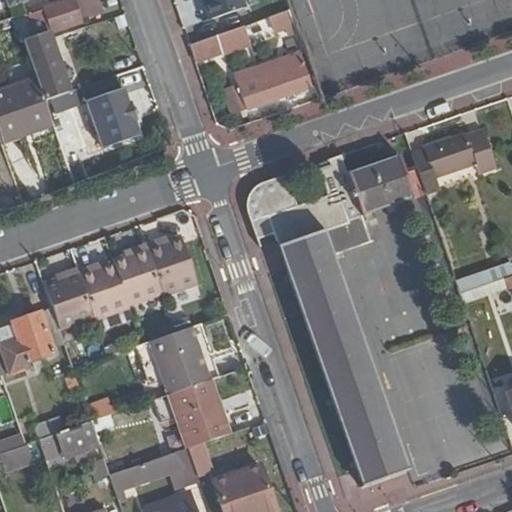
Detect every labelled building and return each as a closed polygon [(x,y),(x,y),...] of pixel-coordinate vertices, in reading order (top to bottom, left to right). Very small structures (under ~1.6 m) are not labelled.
[(61,94),(68,92),(48,34),(81,23),(80,21),(102,13),(97,0),(81,0),(74,3),(73,1),(19,20),(26,40),(24,40),(27,49),(25,50),(36,82),(43,101),(61,94)] [(242,8),(239,0),(199,0),(206,21),(242,8)] [(263,0),(270,18),(289,11),(285,0),(263,0)] [(293,24),(289,11),(270,18),(274,30),(293,24)] [(252,48),(245,27),(189,46),(194,62),(218,54),(220,59),(252,48)] [(315,85),(303,53),(298,55),(309,87),(315,85)] [(309,87),(298,55),(234,77),(237,85),(245,109),(309,87)] [(113,76),(81,88),(102,150),(140,136),(135,121),(136,121),(130,103),(128,104),(123,89),(118,91),(113,76)] [(0,138),(2,143),(51,125),(46,111),(43,101),(36,82),(0,94),(0,138)] [(245,109),(237,85),(225,90),(233,113),(245,109)] [(65,104),(61,94),(43,101),(46,111),(65,104)] [(68,150),(82,147),(78,127),(63,130),(68,150)] [(476,166),(476,167),(493,161),(482,129),(465,135),(476,166)] [(410,155),(426,198),(440,193),(436,180),(476,166),(465,135),(465,133),(424,148),(424,150),(410,155)] [(243,201),(256,241),(274,235),(362,487),(405,472),(322,235),(349,226),(347,220),(362,215),(362,214),(412,196),(398,158),(347,176),(340,157),(328,161),(330,168),(319,172),(328,196),(298,207),(286,176),(249,188),(243,201)] [(330,168),(328,161),(317,165),(319,172),(330,168)] [(65,280),(44,287),(48,299),(52,310),(60,334),(96,321),(97,324),(130,312),(129,310),(164,298),(165,301),(200,289),(183,239),(163,246),(162,243),(146,248),(133,252),(135,256),(113,263),(114,266),(96,273),(95,269),(80,275),(79,272),(64,277),(65,280)] [(455,283),(460,296),(495,283),(511,277),(511,270),(510,264),(455,283)] [(511,277),(495,283),(498,293),(511,287),(511,277)] [(60,334),(52,310),(11,323),(12,326),(17,341),(0,346),(0,351),(9,377),(28,371),(25,364),(54,354),(51,347),(63,342),(60,334)] [(0,346),(17,341),(12,326),(0,330),(0,346)] [(210,382),(192,328),(155,341),(172,395),(210,382)] [(80,390),(75,376),(67,379),(71,393),(80,390)] [(227,434),(210,382),(172,395),(168,396),(186,449),(187,448),(202,443),(227,434)] [(39,441),(65,432),(61,419),(35,428),(39,441)] [(114,433),(109,419),(96,423),(101,437),(114,433)] [(99,444),(91,422),(65,432),(39,441),(45,457),(62,451),(64,456),(99,444)] [(213,474),(202,443),(187,448),(198,479),(213,474)] [(36,445),(0,457),(0,471),(18,465),(25,484),(38,480),(31,461),(40,458),(36,445)] [(187,448),(186,449),(175,453),(186,486),(198,482),(198,479),(187,448)] [(109,475),(104,459),(91,463),(97,480),(109,475)] [(109,475),(115,491),(144,481),(138,465),(109,475)] [(274,511),(258,466),(212,482),(222,511),(274,511)] [(194,511),(188,494),(178,497),(181,504),(158,511),(194,511)]
